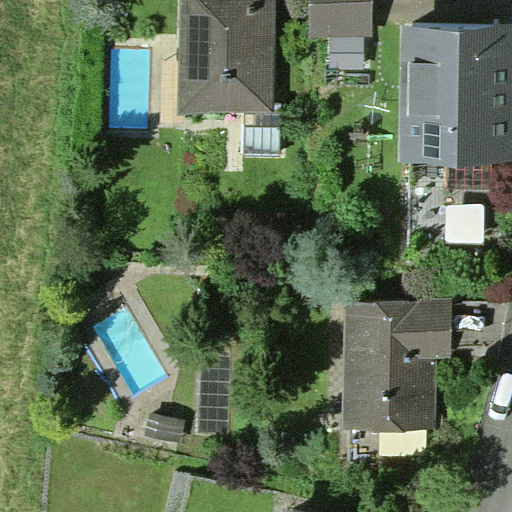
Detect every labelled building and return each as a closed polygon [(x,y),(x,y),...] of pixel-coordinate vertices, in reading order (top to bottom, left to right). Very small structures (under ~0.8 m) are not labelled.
[(275,0),(180,0),(180,112),(276,112),(275,0)] [(372,0),(309,0),(310,35),(330,35),(364,35),(372,35),(372,0)] [(511,25),(400,24),(399,161),(511,162),(511,25)] [(364,68),(364,35),(330,35),(330,68),(364,68)] [(344,298),(345,429),(436,429),(436,357),(453,357),(453,298),(344,298)]
